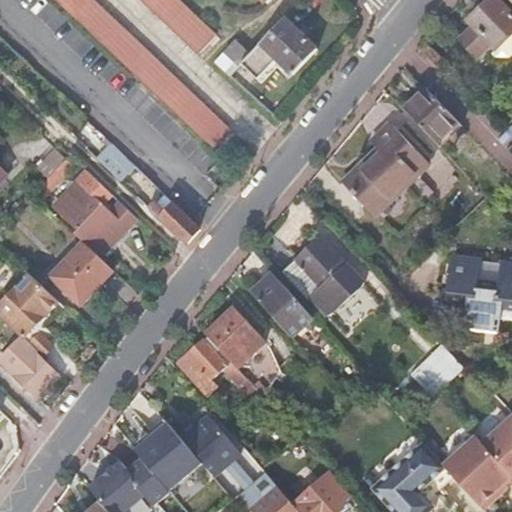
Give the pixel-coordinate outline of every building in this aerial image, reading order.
[(94,0),(55,0),(211,148),(230,128),(94,0)] [(178,0),(139,0),(195,53),(214,34),(178,0)] [(478,13),(469,22),(497,51),(511,36),(511,12),(500,0),(491,0),(490,1),(489,0),(482,0),(473,9),(478,13)] [(318,50),(286,19),(260,45),(292,76),(318,50)] [(239,66),(251,54),(236,40),(230,46),(225,51),(239,66)] [(231,75),(239,66),(225,51),(216,61),(231,75)] [(405,110),(437,144),(459,123),(427,88),(405,110)] [(360,168),(343,185),(376,219),(431,165),(389,123),(370,143),(380,154),(363,171),(360,168)] [(154,184),(113,144),(98,160),(117,178),(122,174),(143,195),(154,184)] [(70,155),(33,194),(41,201),(78,162),(70,155)] [(79,229),(112,194),(86,170),(78,179),(80,181),(56,206),(79,229)] [(196,226),(197,225),(175,204),(168,212),(156,200),(148,208),(183,241),(185,240),(188,243),(199,229),(196,226)] [(323,238),(286,270),(330,318),(365,285),(323,238)] [(81,305),(114,270),(84,242),(52,277),(81,305)] [(480,281),(482,262),(458,259),(453,299),(470,301),(466,326),(501,330),(504,306),(511,307),(511,265),(501,264),(498,284),(480,281)] [(501,264),(482,262),(480,281),(498,284),(501,264)] [(273,272),(251,291),(293,337),(314,318),(273,272)] [(30,275),(0,307),(0,315),(22,337),(39,353),(43,357),(54,345),(36,327),(59,303),(30,275)] [(235,309),(207,334),(237,368),(266,342),(235,309)] [(39,353),(22,337),(21,338),(0,359),(0,362),(39,400),(60,378),(37,355),(39,353)] [(250,384),(208,338),(179,363),(202,390),(224,371),(248,397),(255,390),(250,384)] [(445,343),(417,368),(439,392),(466,367),(445,343)] [(255,390),(271,407),(275,404),(270,399),(276,394),(269,386),(279,377),(269,367),(250,384),(255,390)] [(511,417),(483,443),(511,475),(511,417)] [(202,465),(214,479),(218,476),(233,463),(240,456),(236,451),(209,419),(183,440),(202,465)] [(170,491),(202,465),(183,440),(166,420),(149,434),(154,439),(145,447),(144,445),(142,446),(137,451),(143,459),(170,491)] [(154,439),(149,434),(139,442),(142,446),(144,445),(145,447),(154,439)] [(511,484),(511,475),(483,443),(476,436),(444,465),(480,505),(497,490),(501,495),(511,484)] [(446,468),(423,442),(372,490),(392,511),(430,511),(435,508),(420,491),(446,468)] [(171,493),(170,491),(143,459),(128,471),(121,463),(90,489),(101,502),(109,511),(126,511),(145,497),(153,507),(171,493)] [(297,511),(293,506),(267,476),(254,487),(233,463),(218,476),(237,499),(239,497),(252,511),(297,511)] [(328,474),(293,506),(297,511),(339,511),(344,508),(341,505),(349,498),(328,474)] [(109,511),(101,502),(90,511),(109,511)]
